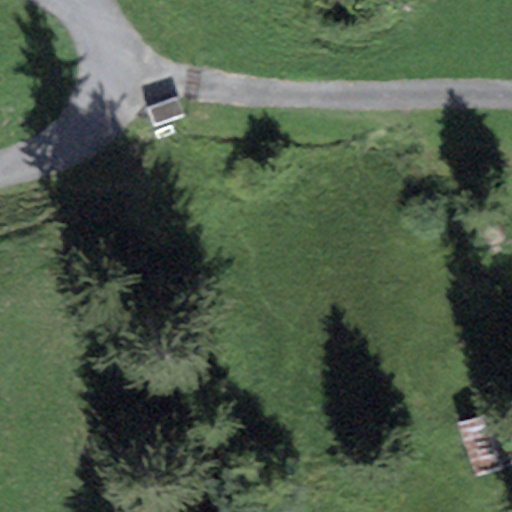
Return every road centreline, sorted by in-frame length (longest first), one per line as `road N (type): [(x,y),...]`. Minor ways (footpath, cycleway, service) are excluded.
road 1 (track): [(511,104),(113,93)]
road 2 (track): [(0,186),(65,164),(101,131),(113,93),(111,55),(100,25),(76,0)]
